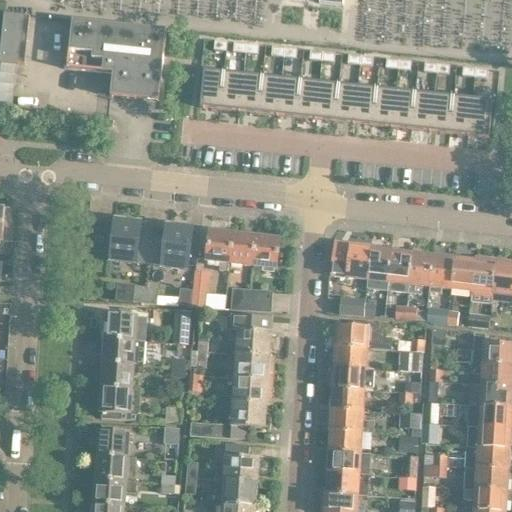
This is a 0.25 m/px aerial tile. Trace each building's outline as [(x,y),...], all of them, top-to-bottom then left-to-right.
[(2,15),(0,36),(0,64),(23,66),(28,18),(2,15)] [(70,22),(65,71),(111,75),(108,98),(157,103),(164,32),(70,22)] [(226,45),(213,43),(212,52),(225,53),(226,45)] [(244,55),(245,46),(233,45),(232,54),(244,55)] [(256,57),(257,48),(245,46),(244,55),(256,57)] [(271,49),(270,58),(282,59),(283,50),(271,49)] [(294,61),(295,52),(283,50),(282,59),(294,61)] [(308,62),(320,63),(321,54),(309,53),(308,62)] [(334,56),(321,54),(320,63),(333,64),(334,56)] [(360,58),(347,57),(346,66),(359,67),(360,58)] [(360,58),(359,67),(371,68),(372,60),(360,58)] [(397,71),(398,62),(386,61),(385,69),(397,71)] [(397,71),(409,72),(410,64),(398,62),(397,71)] [(423,73),(435,75),(436,66),(424,65),(423,73)] [(0,86),(12,87),(14,67),(0,66),(0,86)] [(447,76),(448,67),(436,66),(435,75),(447,76)] [(473,78),(474,70),(462,68),(461,77),(473,78)] [(223,71),(204,69),(200,106),(219,108),(223,71)] [(474,70),(473,78),(486,80),(487,71),(474,70)] [(223,71),(219,108),(238,110),(242,73),(223,71)] [(242,73),(238,110),(257,112),(261,75),(242,73)] [(276,115),(280,78),(261,75),(257,112),(276,115)] [(276,115),(295,117),(299,80),(280,78),(276,115)] [(318,82),(299,80),(295,117),(314,119),(318,82)] [(314,119),(333,121),(337,84),(318,82),(314,119)] [(337,84),(333,121),(352,123),(357,86),(337,84)] [(371,125),(376,88),(357,86),(352,123),(371,125)] [(391,127),(395,91),(376,88),(371,125),(391,127)] [(410,130),(414,93),(395,91),(391,127),(410,130)] [(410,130),(429,132),(433,95),(414,93),(410,130)] [(452,97),(433,95),(429,132),(448,134),(452,97)] [(452,97),(448,134),(467,136),(471,99),(452,97)] [(467,136),(486,138),(490,101),(471,99),(467,136)] [(207,202),(207,229),(220,228),(219,201),(207,202)] [(13,211),(0,210),(0,242),(11,243),(13,211)] [(135,264),(148,265),(151,236),(138,235),(139,225),(133,224),(133,220),(117,218),(117,222),(113,222),(111,241),(107,241),(106,257),(109,257),(109,262),(135,265),(135,264)] [(151,236),(148,265),(161,267),(161,268),(186,271),(191,231),(187,230),(188,226),(172,224),(171,228),(165,228),(164,238),(151,236)] [(232,235),(208,232),(205,263),(217,264),(216,271),(228,273),(228,265),(232,235)] [(232,235),(228,265),(251,268),(255,238),(232,235)] [(255,238),(251,268),(275,270),(278,240),(255,238)] [(333,278),(366,281),(370,250),(347,248),(346,257),(336,256),(333,278)] [(379,283),(387,284),(390,253),(370,250),(366,281),(366,287),(378,289),(379,283)] [(420,288),(429,289),(432,258),(420,256),(420,252),(412,251),(411,255),(408,286),(407,295),(419,296),(420,288)] [(407,295),(408,286),(411,255),(390,253),(387,284),(386,292),(407,295)] [(453,260),(432,258),(429,289),(428,292),(439,293),(439,290),(449,291),(453,260)] [(490,302),(491,296),(495,262),(474,259),(474,262),(470,293),(469,303),(490,306),(490,302)] [(449,291),(470,293),(474,262),(453,260),(449,291)] [(511,263),(495,262),(491,296),(490,302),(511,304),(511,263)] [(204,306),(206,285),(207,276),(193,274),(190,309),(203,311),(221,312),(222,307),(204,306)] [(131,305),(143,306),(144,290),(132,289),(131,305)] [(156,291),(144,290),(143,306),(155,307),(156,291)] [(230,291),(229,302),(270,304),(271,293),(230,291)] [(208,293),(208,306),(225,307),(226,294),(208,293)] [(351,318),(362,319),(363,306),(364,303),(340,301),(338,317),(351,318)] [(270,304),(229,302),(229,312),(269,315),(270,304)] [(373,306),(363,306),(362,319),(372,320),(373,306)] [(404,323),(405,308),(395,308),(393,322),(404,323)] [(405,308),(404,323),(414,324),(414,322),(424,324),(426,311),(425,311),(425,313),(415,312),(415,309),(405,308)] [(447,313),(426,311),(424,324),(435,325),(435,326),(445,327),(447,313)] [(447,313),(445,327),(456,328),(457,314),(447,313)] [(468,315),(467,329),(487,331),(489,317),(468,315)] [(106,328),(105,343),(134,345),(136,320),(105,317),(104,328),(106,328)] [(229,332),(236,332),(234,356),(268,359),(269,334),(260,334),(261,320),(230,318),(229,332)] [(336,327),(335,348),(365,350),(390,352),(391,340),(379,339),(379,325),(354,324),(354,328),(336,327)] [(173,329),(172,345),(187,346),(188,330),(173,329)] [(470,366),(511,368),(511,346),(485,345),(484,345),(484,336),(472,336),(470,366)] [(197,338),(195,354),(206,355),(207,338),(197,338)] [(422,355),(422,342),(410,341),(409,354),(413,354),(422,355)] [(102,358),(101,366),(141,369),(142,357),(133,357),(134,345),(105,343),(101,342),(100,358),(102,358)] [(334,369),(364,371),(365,350),(335,348),(334,369)] [(399,353),(399,364),(413,364),(413,354),(409,354),(399,353)] [(206,355),(195,354),(194,369),(204,370),(206,355)] [(268,359),(234,356),(232,381),(270,383),(271,366),(269,366),(270,359),(268,359)] [(170,361),(169,371),(183,372),(184,362),(170,361)] [(103,376),(102,390),(131,392),(132,379),(141,379),(141,369),(101,366),(100,375),(103,376)] [(482,387),(511,389),(511,368),(470,366),(469,366),(469,376),(483,377),(482,387)] [(332,390),(362,392),(370,393),(371,372),(364,371),(334,369),(330,369),(328,390),(332,390)] [(183,372),(169,371),(169,379),(183,380),(183,372)] [(427,373),(427,384),(450,385),(451,375),(427,373)] [(198,395),(199,379),(189,378),(187,394),(198,395)] [(270,383),(232,381),(231,405),(265,407),(267,407),(267,400),(269,400),(270,383)] [(450,385),(427,384),(426,395),(450,396),(450,385)] [(416,395),(417,386),(402,385),(402,395),(416,395)] [(481,408),(511,410),(511,403),(511,389),(482,387),(468,387),(467,408),(481,409),(481,408)] [(131,392),(102,390),(101,405),(99,405),(98,414),(100,415),(100,421),(129,423),(131,392)] [(362,392),(332,390),(331,411),(361,413),(362,392)] [(419,396),(397,395),(396,405),(410,406),(409,409),(418,410),(419,396)] [(178,426),(179,411),(177,411),(178,402),(163,401),(162,410),(159,409),(158,424),(178,426)] [(188,439),(243,442),(244,430),(263,431),(265,407),(231,405),(229,428),(189,425),(188,439)] [(421,425),(423,426),(435,426),(436,405),(422,405),(421,425)] [(511,415),(511,410),(481,408),(481,409),(467,408),(465,408),(464,428),(479,429),(510,431),(511,431),(511,415)] [(360,434),(370,435),(371,423),(360,422),(361,413),(331,411),(327,411),(326,432),(330,432),(360,434)] [(418,430),(418,418),(396,418),(396,430),(418,430)] [(422,440),(434,441),(435,426),(423,426),(422,440)] [(478,450),(509,452),(510,431),(479,429),(478,450)] [(360,434),(330,432),(328,453),(358,455),(360,434)] [(98,443),(97,458),(127,460),(128,445),(131,445),(132,437),(128,436),(128,435),(97,433),(96,442),(98,443)] [(177,447),(177,438),(163,437),(163,447),(177,447)] [(414,455),(415,441),(398,440),(397,454),(414,455)] [(256,485),(257,460),(243,459),(244,446),(219,445),(218,457),(224,458),(222,482),(256,485)] [(463,470),(508,473),(509,452),(478,450),(465,450),(463,470)] [(358,455),(328,453),(327,474),(366,477),(368,456),(358,455)] [(445,469),(446,459),(423,457),(422,468),(445,469)] [(93,483),(135,485),(135,484),(133,484),(134,461),(127,460),(97,458),(96,473),(94,474),(93,483)] [(413,479),(414,461),(401,460),(400,478),(413,479)] [(186,464),(185,480),(195,481),(196,465),(186,464)] [(444,479),(445,469),(422,468),(421,478),(444,479)] [(462,491),(506,494),(508,473),(463,470),(462,491)] [(366,477),(327,474),(326,495),(356,497),(365,498),(366,477)] [(160,478),(159,487),(178,488),(173,487),(173,479),(160,478)] [(391,478),(390,489),(403,490),(404,479),(391,478)] [(195,481),(185,480),(183,496),(194,497),(195,481)] [(220,506),(254,509),(256,485),(222,482),(220,506)] [(124,495),(134,496),(135,485),(93,483),(93,491),(95,492),(94,507),(124,509),(124,495)] [(178,488),(159,487),(159,495),(177,496),(178,488)] [(420,509),(432,510),(433,490),(422,489),(420,509)] [(474,511),(505,511),(506,494),(462,491),(461,502),(475,503),(474,511)] [(356,497),(326,495),(324,511),(362,511),(363,507),(355,506),(356,497)] [(399,503),(398,511),(412,511),(413,504),(399,503)]
